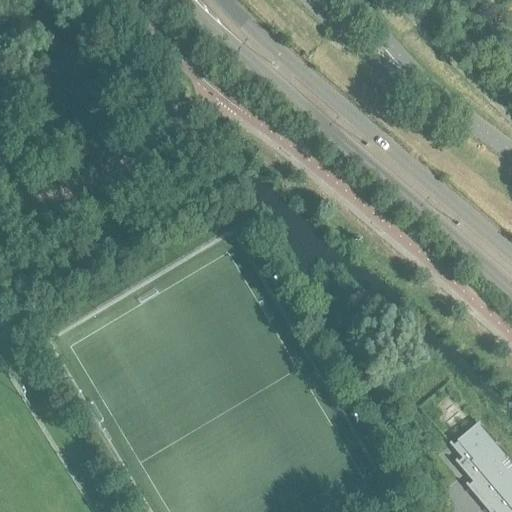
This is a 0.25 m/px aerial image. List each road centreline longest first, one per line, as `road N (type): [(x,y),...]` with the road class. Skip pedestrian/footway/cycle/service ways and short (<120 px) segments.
road 1 (secondary): [(187,0),(234,52),(511,288)]
road 2 (secondary): [(511,253),(221,0)]
